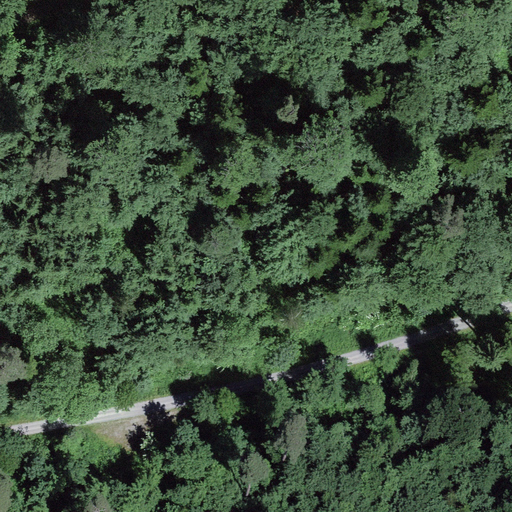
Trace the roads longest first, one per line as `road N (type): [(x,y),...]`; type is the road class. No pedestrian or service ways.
road 1 (track): [(0,437),(415,349),(511,306)]
road 2 (trunk): [(511,95),(426,0)]
